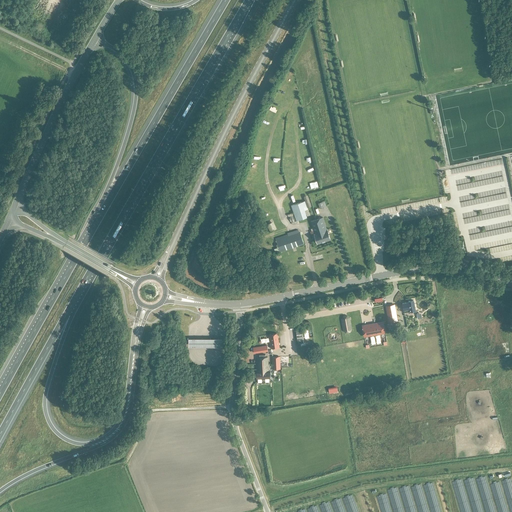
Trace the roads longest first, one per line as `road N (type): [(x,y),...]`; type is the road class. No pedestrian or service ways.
road 1 (motorway): [(66,313),(248,0)]
road 2 (motorway): [(139,303),(123,416),(100,441),(86,444),(53,429),(45,410),(66,313)]
road 3 (secondary): [(165,259),(295,0)]
road 4 (track): [(381,275),(323,0)]
road 5 (secondary): [(240,304),(419,268),(511,281)]
road 6 (motorway): [(0,492),(117,435),(130,410),(150,307)]
road 7 (motorway): [(226,0),(102,211)]
road 8 (unclassified): [(267,511),(232,413),(240,304)]
road 9 (motorway): [(102,211),(0,393)]
road 10 (motorway): [(94,38),(121,56),(135,90),(102,211)]
road 11 (tertiary): [(14,204),(94,38)]
road 12 (motorway): [(0,437),(66,313)]
road 13 (track): [(232,407),(149,412),(123,463)]
